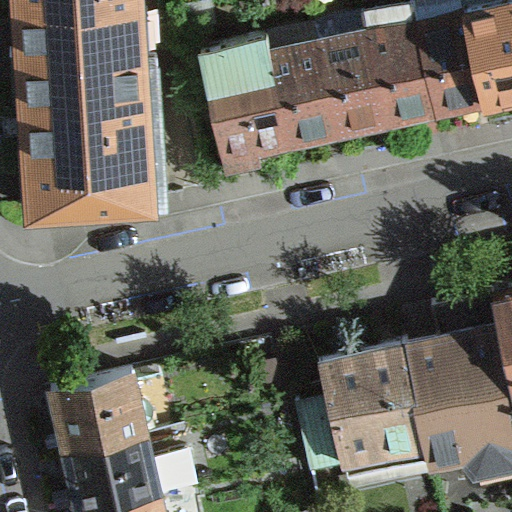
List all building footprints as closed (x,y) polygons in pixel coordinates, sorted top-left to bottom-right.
[(10,41),(11,55),(145,47),(144,30),(149,30),(147,0),(14,0),(17,41),(10,41)] [(449,99),(484,91),(464,3),(463,0),(412,0),(415,13),(435,102),(449,99)] [(511,0),(476,0),(464,3),(484,91),(500,87),(511,84),(511,0)] [(367,24),(386,112),(403,109),(435,102),(415,13),(367,24)] [(318,35),(337,123),(353,120),(386,112),(367,24),(318,35)] [(258,141),(288,134),(269,45),(265,27),(201,41),(227,161),(244,157),(261,153),(258,141)] [(304,130),(337,123),(318,35),(269,45),(288,134),(304,130)] [(13,89),(20,89),(21,98),(27,203),(155,194),(145,47),(11,55),(13,89)] [(511,278),(510,279),(494,283),(511,363),(511,278)] [(430,453),(511,434),(511,363),(494,283),(448,293),(431,296),(438,326),(403,333),(426,436),(430,453)] [(360,343),(383,445),(426,436),(403,333),(374,340),(360,343)] [(299,402),(312,461),(383,445),(360,343),(331,349),(319,352),(328,396),(299,402)] [(56,404),(64,443),(146,425),(132,362),(51,380),(56,404)] [(151,449),(146,425),(64,443),(68,457),(78,503),(159,486),(195,478),(187,441),(151,449)] [(165,511),(159,486),(78,503),(79,511),(165,511)]
